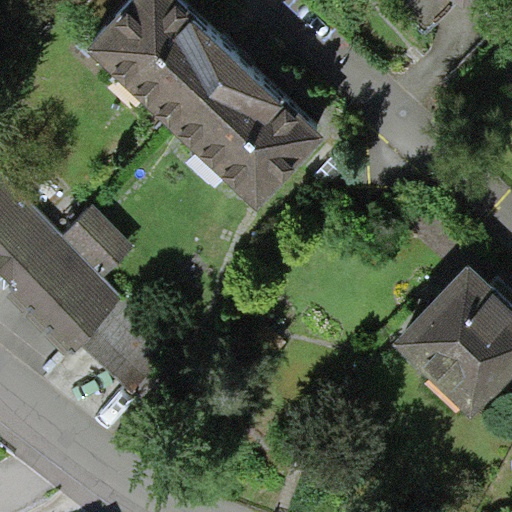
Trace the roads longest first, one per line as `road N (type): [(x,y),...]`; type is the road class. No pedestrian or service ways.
road 1 (residential): [(0,382),(122,474),(193,511)]
road 2 (residential): [(280,0),(444,151)]
